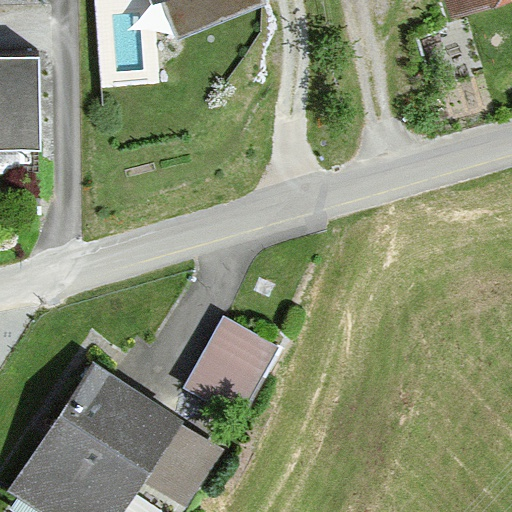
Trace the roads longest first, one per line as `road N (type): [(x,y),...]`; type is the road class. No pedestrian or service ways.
road 1 (residential): [(0,288),(511,147)]
road 2 (unknown): [(397,179),(370,0)]
